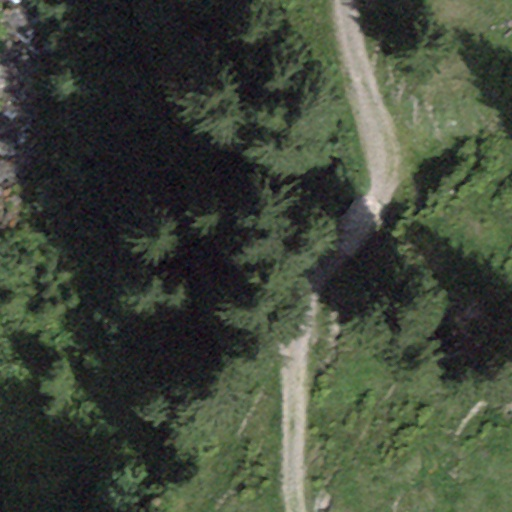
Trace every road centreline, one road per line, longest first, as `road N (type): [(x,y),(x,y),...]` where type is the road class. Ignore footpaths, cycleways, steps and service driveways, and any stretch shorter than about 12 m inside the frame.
road 1 (track): [(300,511),(298,396),(319,296),(346,244)]
road 2 (track): [(362,227),(375,198),(377,162),(344,0)]
